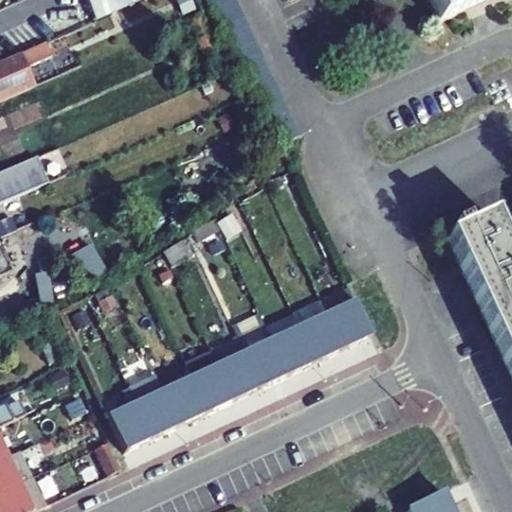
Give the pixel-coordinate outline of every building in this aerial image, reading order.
[(83,0),(93,22),(142,0),(83,0)] [(233,0),(222,0),(207,7),(213,19),(237,8),(233,0)] [(511,0),(424,0),(437,26),(490,0),(511,0)] [(237,8),(213,19),(218,31),(242,19),(237,8)] [(201,16),(189,20),(214,77),(226,72),(201,16)] [(242,19),(218,31),(224,43),(248,31),(242,19)] [(248,31),(224,43),(229,54),(254,43),(248,31)] [(254,43),(229,54),(235,66),(259,55),(254,43)] [(0,101),(34,87),(25,67),(49,57),(44,45),(0,63),(0,101)] [(259,55),(235,66),(241,78),(265,66),(259,55)] [(265,66),(241,78),(246,90),(270,78),(265,66)] [(270,78),(246,90),(252,102),(276,90),(270,78)] [(276,90),(252,102),(258,113),(282,102),(276,90)] [(282,102),(258,113),(263,125),(287,113),(282,102)] [(287,113),(263,125),(269,137),(293,125),(287,113)] [(293,125),(269,137),(275,149),(280,146),(299,137),(293,125)] [(0,173),(0,203),(18,196),(13,186),(24,181),(26,185),(44,177),(35,159),(0,173)] [(240,192),(248,205),(266,195),(259,182),(240,192)] [(0,239),(16,232),(10,219),(0,223),(0,239)] [(446,240),(511,382),(511,266),(490,219),(463,232),(460,227),(448,232),(451,238),(446,240)] [(193,235),(198,244),(218,233),(213,224),(193,235)] [(0,239),(0,267),(6,265),(0,251),(0,248),(19,240),(16,232),(0,239)] [(163,255),(170,270),(189,259),(180,243),(163,255)] [(292,317),(298,331),(325,318),(319,304),(292,317)] [(325,318),(342,353),(370,340),(354,305),(325,318)] [(231,329),(237,342),(264,329),(258,317),(231,329)] [(264,329),(271,344),(298,331),(292,317),(264,329)] [(298,331),(315,366),(342,353),(325,318),(298,331)] [(237,342),(260,391),(287,379),(271,344),(264,329),(237,342)] [(271,344),(287,379),(315,366),(298,331),(271,344)] [(210,355),(233,404),(260,391),(237,342),(210,355)] [(189,382),(206,417),(233,404),(210,355),(183,368),(189,382)] [(162,394),(188,382),(184,373),(158,385),(162,394)] [(135,407),(151,442),(178,429),(162,394),(158,385),(154,378),(127,391),(135,407)] [(178,429),(206,417),(189,382),(188,382),(162,394),(178,429)] [(0,428),(24,417),(18,403),(5,409),(4,407),(0,409),(0,428)] [(106,420),(123,455),(151,442),(135,407),(106,420)] [(93,451),(106,480),(119,473),(106,445),(93,451)] [(0,494),(31,480),(18,453),(4,460),(0,461),(0,494)] [(0,494),(0,511),(36,511),(45,508),(32,480),(31,480),(0,494)] [(449,511),(442,495),(404,511),(449,511)]
